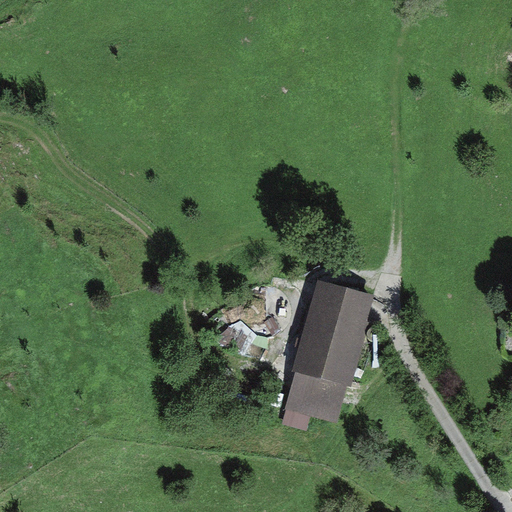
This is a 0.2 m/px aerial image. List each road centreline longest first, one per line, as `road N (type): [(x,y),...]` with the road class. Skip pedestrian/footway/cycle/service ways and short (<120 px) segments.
road 1 (track): [(400,258),(400,336),(507,511)]
road 2 (track): [(400,258),(436,0)]
